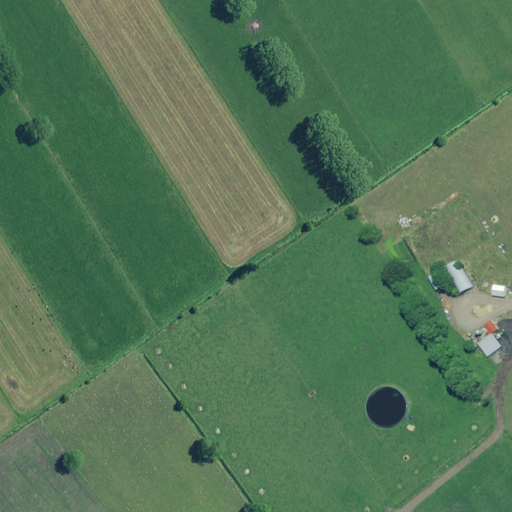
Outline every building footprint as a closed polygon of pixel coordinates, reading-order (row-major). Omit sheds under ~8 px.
[(474,287),(458,261),(447,269),(462,294),(474,287)] [(448,286),(440,273),(430,278),(438,291),(448,286)] [(507,286),(496,285),(495,296),(506,297),(507,286)] [(486,325),(493,335),(480,344),(489,357),(504,347),(494,333),(500,330),(493,320),(486,325)] [(480,336),(477,333),(469,339),(471,342),(480,336)]
